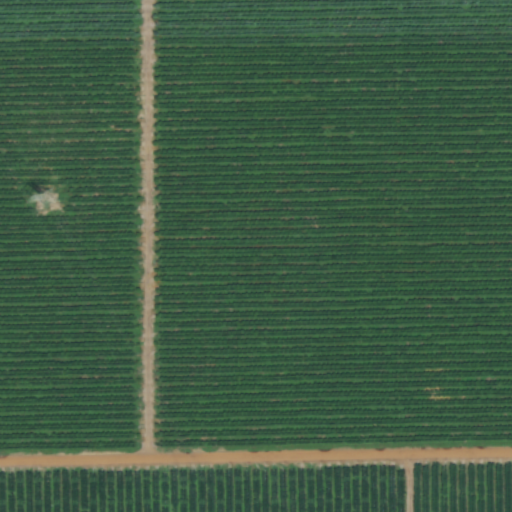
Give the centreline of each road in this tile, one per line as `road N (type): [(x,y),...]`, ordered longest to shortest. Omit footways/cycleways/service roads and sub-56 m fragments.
road 1 (track): [(511,450),(0,458)]
road 2 (track): [(141,0),(145,456)]
